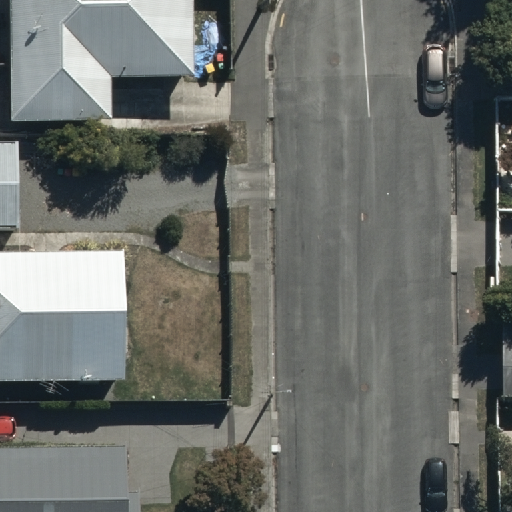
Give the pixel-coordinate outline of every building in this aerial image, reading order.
[(6,0),(8,137),(107,136),(106,97),(195,96),(194,0),(6,0)] [(19,148),(0,148),(0,238),(20,238),(19,148)] [(0,400),(123,401),(124,272),(0,271),(0,400)] [(511,341),(502,342),(503,396),(511,395),(511,341)] [(0,511),(137,511),(138,509),(125,509),(125,464),(0,463),(0,511)]
